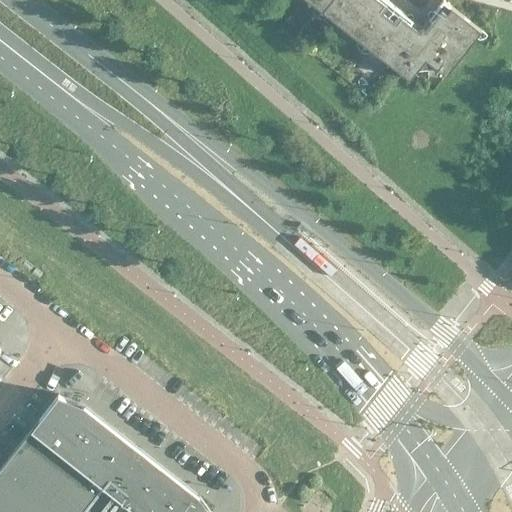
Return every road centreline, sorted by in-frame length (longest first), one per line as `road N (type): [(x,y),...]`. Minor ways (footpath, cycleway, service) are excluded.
road 1 (secondary): [(502,390),(206,139),(15,0)]
road 2 (secondary): [(0,61),(265,279),(438,472)]
road 3 (unclassified): [(259,511),(248,470),(60,336)]
